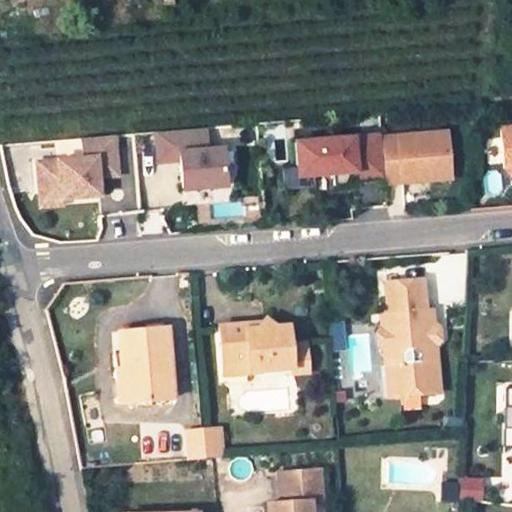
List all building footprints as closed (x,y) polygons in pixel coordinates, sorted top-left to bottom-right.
[(511,130),(503,131),(506,171),(511,176),(511,175),(511,130)] [(155,166),(178,164),(180,194),(221,190),(218,153),(204,154),(203,132),(153,136),(155,166)] [(446,132),(379,137),(380,155),(382,183),(383,188),(450,182),(446,132)] [(294,144),(297,178),(332,175),(354,174),(353,158),(380,155),(379,137),(294,144)] [(59,143),(60,164),(34,166),(35,185),(57,183),(58,195),(95,192),(93,173),(113,171),(111,139),(59,143)] [(354,174),(332,175),(333,188),(348,187),(347,180),(355,179),(356,186),(382,183),(380,155),(353,158),(354,174)] [(57,183),(35,185),(37,202),(58,200),(58,195),(57,183)] [(394,364),(396,394),(437,392),(437,356),(430,351),(439,339),(439,327),(434,324),(433,310),(426,311),(425,279),(387,281),(388,313),(382,314),(383,328),(378,332),(378,342),(390,353),(385,356),(386,364),(394,364)] [(248,362),(249,373),(291,369),(292,373),(307,372),(305,342),(289,343),(288,327),(273,328),(265,320),(258,329),(246,330),(246,325),(219,327),(222,364),(248,362)] [(128,366),(130,399),(170,396),(165,324),(120,327),(123,366),(128,366)] [(222,364),(223,375),(249,373),(248,362),(222,364)] [(386,364),(388,395),(396,394),(394,364),(386,364)] [(117,366),(120,400),(130,399),(128,366),(123,366),(117,366)] [(202,425),(204,457),(211,456),(223,456),(221,424),(202,425)] [(184,426),(187,459),(204,457),(202,425),(184,426)] [(503,447),(511,447),(511,428),(503,428),(503,447)] [(308,511),(308,499),(320,498),(319,468),(279,471),(281,501),(267,502),(267,511),(308,511)] [(474,481),(459,481),(458,499),(473,500),(474,481)]
